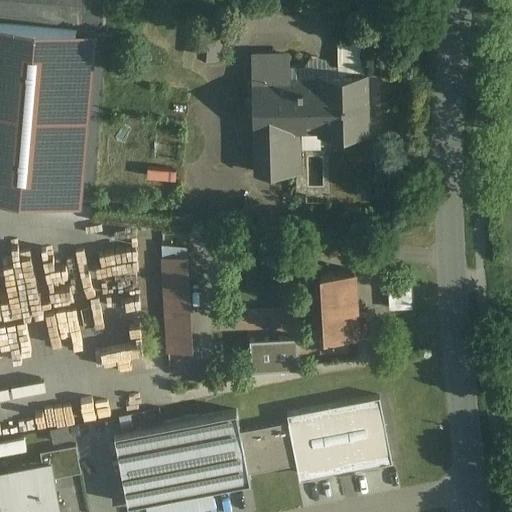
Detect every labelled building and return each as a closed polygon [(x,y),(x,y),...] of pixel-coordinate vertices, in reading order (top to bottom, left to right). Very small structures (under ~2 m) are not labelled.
[(199,26),(195,52),(218,56),(222,29),(199,26)] [(0,27),(0,199),(81,206),(95,35),(0,27)] [(283,67),(249,68),(251,134),(293,133),(313,133),(313,81),(283,81),(283,67)] [(364,135),(363,76),(313,77),(313,81),(313,133),(314,136),(364,135)] [(293,133),(251,134),(251,159),(293,158),(293,133)] [(186,246),(162,244),(162,256),(186,255),(186,246)] [(187,256),(162,257),(167,349),(192,348),(187,256)] [(354,268),(319,270),(323,333),(357,331),(356,309),(354,309),(352,287),(355,287),(354,268)] [(388,305),(411,305),(411,276),(388,276),(388,305)] [(379,394),(287,412),(288,418),(296,461),(300,478),(391,460),(379,394)] [(236,409),(114,432),(127,503),(249,479),(247,470),(239,428),(236,409)] [(247,470),(296,461),(288,418),(239,428),(247,470)] [(75,443),(39,450),(41,462),(50,461),(53,476),(80,471),(75,443)] [(41,462),(0,470),(0,490),(4,511),(19,509),(19,511),(28,511),(40,510),(39,505),(58,502),(53,476),(50,461),(41,462)]
